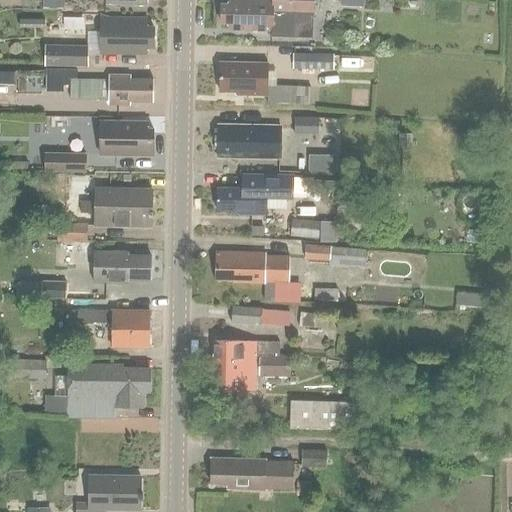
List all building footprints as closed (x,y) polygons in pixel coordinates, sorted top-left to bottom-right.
[(272,0),(272,1),(256,0),(227,0),(228,6),(221,6),(221,24),(227,24),(227,31),(273,32),(273,15),(314,16),(314,0),(272,0)] [(45,20),(20,20),(20,28),(45,28),(45,20)] [(147,49),(154,49),(154,29),(147,28),(147,20),(146,20),(102,21),(102,55),(147,55),(147,49)] [(89,48),(46,47),(45,67),(88,68),(89,48)] [(334,56),(294,56),(294,71),(334,71),(334,56)] [(236,93),(236,96),(268,97),(268,65),(220,64),(220,93),(236,93)] [(108,80),(77,80),(78,70),(47,69),(46,90),(63,90),(63,85),(70,85),(70,100),(108,101),(108,106),(130,106),(130,103),(153,103),(153,80),(130,80),(130,77),(109,76),(108,80)] [(294,135),(318,136),(319,120),(295,119),(294,135)] [(146,149),(152,149),(152,131),(146,131),(146,124),(101,123),(101,156),(146,156),(146,149)] [(280,128),(225,127),(217,127),(217,159),(279,159),(280,128)] [(413,147),(412,134),(399,134),(399,147),(413,147)] [(87,155),(46,154),(45,173),(86,174),(87,155)] [(266,216),(266,209),(266,199),(292,199),(292,180),(293,177),(241,176),(241,190),(219,190),(217,212),(236,212),(240,216),(266,216)] [(95,190),(94,209),(94,227),(151,228),(152,191),(95,190)] [(295,238),(331,241),(332,231),(320,230),(320,223),(292,221),(291,228),(291,234),(290,238),(295,238)] [(57,242),(88,242),(88,225),(57,224),(57,242)] [(0,240),(17,241),(18,229),(11,229),(11,228),(0,227),(0,240)] [(329,261),(330,248),(305,247),(305,259),(329,261)] [(329,261),(328,268),(364,271),(366,251),(330,248),(329,261)] [(128,280),(150,281),(151,256),(128,256),(128,253),(95,252),(94,283),(128,284),(128,280)] [(233,283),(233,284),(266,285),(266,283),(290,284),(290,258),(266,257),(266,253),(216,253),(216,282),(233,283)] [(42,298),(42,282),(18,282),(18,298),(42,298)] [(66,283),(42,282),(42,298),(66,299),(66,283)] [(494,285),(483,284),(482,295),(456,293),(455,307),(491,310),(494,285)] [(338,291),(314,290),(314,301),(337,301),(338,291)] [(261,326),(262,312),(262,310),(232,309),(231,324),(261,326)] [(80,324),(106,324),(107,311),(80,311),(80,324)] [(150,312),(112,312),(111,348),(149,348),(150,312)] [(298,315),(297,329),(313,330),(314,315),(298,315)] [(268,356),(280,356),(280,343),(215,342),(214,360),(255,360),(256,363),(267,364),(268,356)] [(280,357),(280,356),(268,356),(267,364),(256,363),(255,360),(214,360),(214,390),(259,391),(259,377),(291,377),(291,357),(280,357)] [(10,361),(10,380),(45,381),(46,361),(10,361)] [(144,394),(149,394),(149,370),(123,370),(123,366),(68,365),(68,377),(68,397),(68,418),(116,419),(116,409),(143,409),(144,394)] [(55,377),(55,397),(68,397),(68,377),(55,377)] [(293,404),(292,432),(358,433),(359,405),(293,404)] [(325,452),(301,451),(300,467),(325,468),(325,452)] [(267,461),(227,460),(227,465),(212,465),(211,485),(228,486),(228,490),(266,491),(266,489),(293,490),(294,463),(267,462),(267,461)] [(140,511),(141,478),(89,477),(89,505),(77,505),(76,511),(104,511),(105,511),(140,511)] [(312,483),(297,483),(297,496),(312,496),(312,483)]
